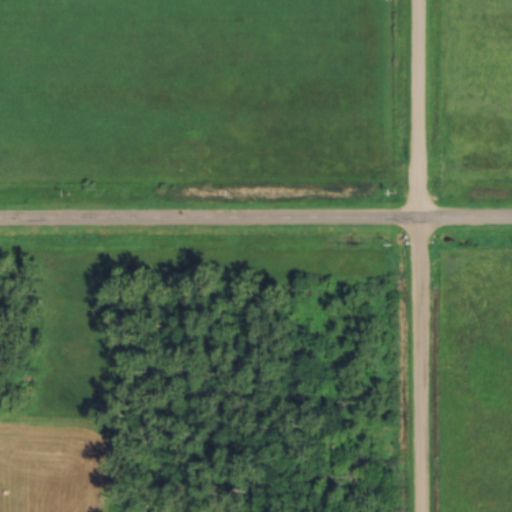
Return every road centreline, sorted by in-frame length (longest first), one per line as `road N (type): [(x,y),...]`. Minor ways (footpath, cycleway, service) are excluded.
road 1 (tertiary): [(0,223),(511,217)]
road 2 (residential): [(418,0),(421,511)]
